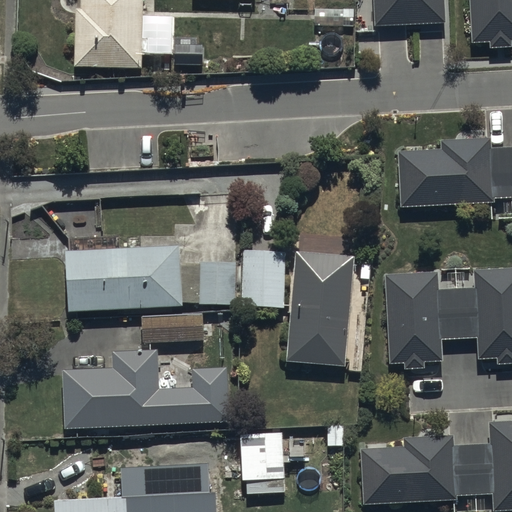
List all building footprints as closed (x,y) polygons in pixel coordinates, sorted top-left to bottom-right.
[(145,0),(81,0),(81,16),(77,16),(75,76),(143,78),(143,64),(150,64),(150,49),(144,49),(145,0)] [(443,0),(374,0),(376,26),(445,22),(443,0)] [(511,0),(470,0),(473,44),(492,43),(492,50),(511,49),(511,0)] [(188,19),(162,19),(161,43),(187,44),(188,19)] [(442,152),(398,154),(400,210),(493,206),(493,200),(511,199),(511,149),(490,151),(490,141),(442,143),(442,152)] [(73,246),(67,246),(68,308),(185,305),(184,301),(199,300),(199,301),(238,300),(237,257),(180,258),(179,241),(122,243),(122,233),(72,234),(73,246)] [(346,361),(354,253),(294,248),(286,357),(346,361)] [(244,304),(286,305),(287,250),(245,249),(244,304)] [(438,273),(386,276),(390,367),(405,367),(405,372),(427,371),(427,364),(444,364),(443,344),(479,342),(479,362),(497,361),(498,368),(511,366),(511,270),(475,272),(476,290),(439,292),(438,273)] [(205,312),(143,315),(144,340),(206,338),(205,312)] [(112,367),(62,369),(65,428),(230,421),(227,368),(192,370),(193,387),(159,389),(157,350),(112,352),(112,367)] [(407,447),(363,449),(365,506),(459,502),(458,496),(495,495),(495,511),(496,511),(511,511),(511,422),(492,423),(492,444),(457,445),(457,435),(407,437),(407,447)] [(282,428),(241,430),(243,475),(247,475),(247,492),(285,490),(282,428)] [(122,496),(52,499),(52,511),(215,511),(215,493),(208,494),(207,464),(120,468),(122,496)]
